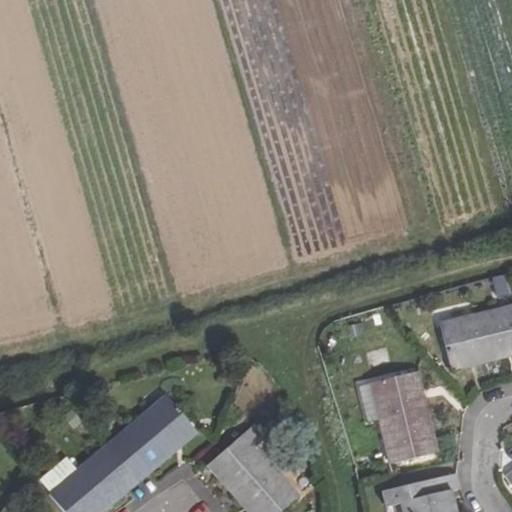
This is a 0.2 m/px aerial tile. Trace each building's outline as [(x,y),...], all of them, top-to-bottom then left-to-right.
[(511,311),(442,328),(450,369),(511,354),(511,311)] [(408,376),(368,384),(387,465),(427,456),(408,376)] [(167,398),(109,444),(136,476),(194,429),(167,398)] [(245,436),(212,463),(252,511),(283,511),(297,501),(245,436)] [(78,470),(50,494),(66,511),(94,511),(136,476),(109,444),(78,470)] [(52,492),(78,470),(72,461),(45,484),(52,492)] [(398,506),(399,511),(452,511),(449,494),(459,490),(454,476),(401,489),(404,504),(398,506)]
